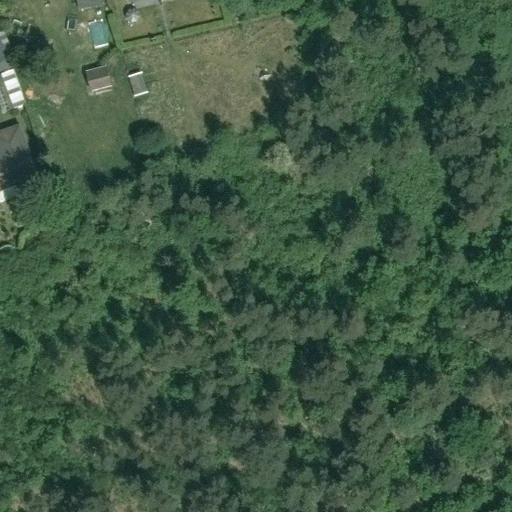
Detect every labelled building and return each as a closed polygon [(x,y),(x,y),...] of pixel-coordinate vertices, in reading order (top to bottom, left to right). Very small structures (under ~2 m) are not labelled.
[(139,18),(138,13),(134,10),(128,11),(125,15),(126,21),(131,24),(136,23),(139,18)] [(108,31),(121,30),(119,11),(106,12),(108,31)] [(0,74),(12,69),(2,47),(7,45),(3,34),(0,35),(0,74)] [(52,57),(49,47),(38,50),(41,60),(52,57)] [(104,67),(86,71),(90,88),(109,83),(104,67)] [(28,105),(15,72),(1,77),(14,110),(28,105)] [(147,100),(140,75),(128,79),(135,104),(147,100)] [(0,202),(18,196),(14,185),(36,177),(27,151),(28,150),(19,125),(0,132),(0,202)]
